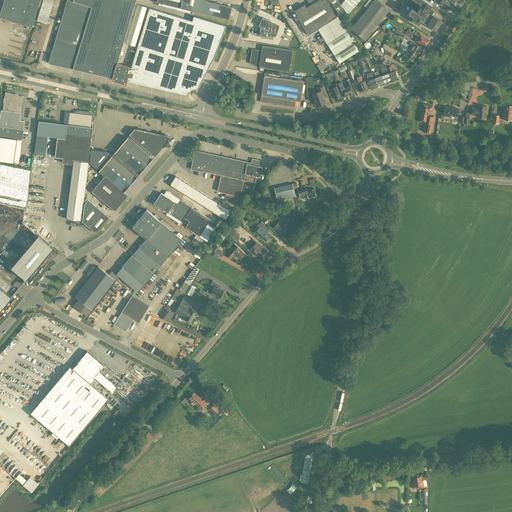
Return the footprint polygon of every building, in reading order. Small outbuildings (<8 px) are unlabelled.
[(4,0),(0,15),(0,17),(32,27),(40,0),(4,0)] [(73,0),(73,1),(70,0),(65,0),(64,4),(66,5),(48,63),(73,69),(73,68),(113,77),(131,18),(135,0),(73,0)] [(182,0),(180,8),(229,19),(232,7),(206,0),(205,0),(182,0)] [(308,34),(317,28),(336,16),(325,0),(307,0),(310,4),(306,7),(304,4),(294,11),(297,15),(294,17),(296,21),(298,19),(308,34)] [(328,0),(341,17),(347,13),(348,14),(360,0),(343,0),(341,4),(338,0),(328,0)] [(364,6),(362,9),(365,11),(351,29),(365,40),(389,10),(377,0),(367,0),(363,5),(364,6)] [(426,21),(429,23),(432,19),(430,18),(434,11),(429,8),(432,4),(426,0),(407,0),(405,3),(412,7),(408,13),(414,17),(412,20),(418,25),(421,21),(424,23),(426,21)] [(437,0),(440,2),(439,3),(449,9),(453,4),(446,0),(437,0)] [(194,89),(196,89),(197,89),(198,89),(199,86),(200,86),(199,85),(206,73),(207,73),(206,71),(213,59),(214,59),(213,58),(215,54),(219,45),(220,45),(219,44),(226,26),(194,16),(192,21),(150,8),(127,81),(136,83),(137,84),(138,83),(151,86),(151,87),(152,87),(165,89),(166,90),(167,90),(180,93),(181,94),(182,93),(187,94),(187,93),(188,92),(188,91),(189,91),(190,90),(191,90),(192,89),(193,89),(194,89)] [(336,16),(317,28),(340,63),(360,51),(346,29),(344,29),(336,16)] [(432,19),(429,23),(428,26),(435,31),(441,21),(434,16),(432,19)] [(273,27),(272,33),(284,36),(285,32),(284,32),(286,21),(283,21),(284,18),(278,17),(277,20),(275,20),(274,27),(273,27)] [(268,27),(269,21),(261,19),(259,35),(268,36),(268,32),(270,32),(271,27),(268,27)] [(398,36),(399,35),(402,38),(405,34),(396,29),(393,33),(398,36)] [(405,34),(410,37),(413,32),(408,29),(405,34)] [(420,33),(416,30),(414,34),(417,36),(414,40),(425,47),(430,39),(420,33)] [(376,41),(369,51),(374,54),(380,44),(376,41)] [(401,43),(400,43),(410,50),(411,48),(414,50),(413,52),(417,54),(421,48),(411,41),(408,45),(403,41),(401,43)] [(410,50),(400,43),(399,46),(406,51),(404,54),(413,60),(417,54),(413,52),(414,50),(411,48),(410,50)] [(249,63),(259,65),(259,67),(289,72),(292,50),(262,45),(261,50),(252,49),(249,63)] [(381,59),(383,61),(388,64),(391,66),(393,63),(390,61),(383,57),(381,59)] [(381,76),(383,82),(390,79),(391,80),(392,80),(389,72),(387,70),(385,66),(383,67),(382,64),(379,65),(382,72),(380,73),(381,76)] [(388,70),(387,70),(389,72),(392,80),(394,79),(394,78),(397,77),(395,71),(393,71),(391,66),(387,67),(388,70)] [(356,84),(359,91),(367,88),(365,81),(363,81),(361,75),(355,77),(351,69),(347,71),(351,80),(353,79),(355,84),(356,84)] [(376,78),(375,78),(377,84),(383,82),(381,76),(380,76),(378,71),(374,72),(376,78)] [(377,84),(375,78),(374,79),(371,72),(367,74),(367,76),(367,77),(368,81),(370,87),(373,86),(374,86),(377,86),(377,85),(377,84)] [(260,102),(273,104),(277,105),(277,104),(295,107),(296,100),(300,101),(303,81),(264,75),(260,102)] [(348,85),(346,86),(349,95),(354,93),(349,79),(346,80),(348,85)] [(349,95),(346,86),(344,87),(342,82),(338,83),(343,97),(349,95)] [(331,86),(332,88),(331,88),(335,99),(341,97),(337,86),(336,86),(335,84),(331,86)] [(323,96),(327,95),(324,86),(318,88),(319,92),(312,94),(317,106),(326,102),(323,96)] [(18,95),(18,94),(10,93),(5,92),(5,98),(4,98),(3,103),(4,103),(3,110),(1,110),(0,117),(0,148),(1,149),(2,137),(22,140),(24,129),(25,121),(20,120),(22,102),(23,102),(24,97),(23,97),(23,96),(18,95)] [(423,104),(421,114),(419,122),(424,123),(422,131),(430,133),(434,117),(428,115),(429,111),(431,112),(432,106),(423,104)] [(477,107),(470,107),(470,114),(477,115),(476,117),(481,117),(481,115),(486,115),(487,106),(478,105),(477,107)] [(503,110),(505,110),(504,113),(502,113),(502,119),(511,119),(511,105),(503,105),(503,110)] [(452,107),(452,108),(445,106),(443,115),(449,116),(449,115),(457,116),(458,108),(452,107)] [(65,111),(63,123),(68,124),(68,125),(67,124),(65,138),(59,138),(57,157),(63,158),(62,162),(72,164),(73,159),(88,161),(92,128),(91,128),(92,121),(93,115),(91,112),(79,110),(78,113),(65,111)] [(135,129),(129,135),(154,157),(171,136),(135,129)] [(99,170),(105,175),(124,192),(154,157),(129,135),(99,170)] [(195,152),(191,168),(221,175),(217,191),(246,197),(253,189),(256,176),(260,177),(262,167),(195,152)] [(73,160),(66,218),(82,220),(89,162),(73,160)] [(124,192),(105,175),(92,191),(115,211),(119,206),(124,200),(128,195),(124,192)] [(170,184),(225,219),(231,211),(175,176),(170,184)] [(295,196),(293,188),(297,187),(296,183),(288,184),(274,187),(276,198),(275,198),(275,201),(277,200),(277,201),(295,196)] [(314,188),(306,190),(306,188),(298,190),(300,198),(308,196),(308,198),(316,196),(314,188)] [(206,216),(180,200),(166,191),(164,194),(161,192),(154,203),(167,212),(166,214),(180,224),(182,221),(184,218),(189,221),(185,227),(199,236),(210,219),(206,216)] [(84,203),(82,221),(96,233),(105,222),(109,217),(88,199),(84,203)] [(23,225),(26,208),(0,202),(0,228),(6,227),(15,230),(17,221),(10,221),(9,214),(14,214),(23,225)] [(181,238),(176,234),(159,219),(154,215),(147,209),(132,226),(147,239),(150,241),(136,258),(133,255),(132,255),(122,266),(116,274),(138,292),(144,285),(168,256),(182,239),(181,238)] [(278,222),(279,223),(274,228),(283,236),(288,230),(284,227),(286,225),(287,225),(291,220),(284,214),(278,222)] [(265,230),(268,227),(261,221),(258,224),(260,226),(255,232),(265,241),(270,235),(265,230)] [(216,228),(208,223),(200,236),(207,241),(216,228)] [(226,233),(235,240),(240,234),(231,227),(226,233)] [(53,247),(38,235),(14,266),(27,277),(53,247)] [(205,241),(196,235),(192,241),(201,247),(205,241)] [(256,242),(250,249),(259,257),(265,250),(256,242)] [(213,255),(217,259),(220,255),(221,256),(224,253),(219,249),(220,247),(216,244),(212,249),(215,252),(213,255)] [(239,249),(239,248),(235,244),(226,254),(230,258),(234,254),(239,258),(244,253),(239,249)] [(74,305),(87,315),(92,309),(115,279),(98,266),(75,296),(79,299),(74,305)] [(186,281),(192,284),(193,281),(191,280),(193,276),(195,278),(197,274),(192,271),(186,281)] [(219,277),(228,282),(230,279),(235,282),(239,276),(229,271),(228,273),(223,271),(219,277)] [(0,310),(12,296),(9,293),(13,288),(0,277),(0,310)] [(213,280),(208,288),(211,290),(210,293),(215,297),(216,295),(220,297),(224,289),(220,287),(221,285),(213,280)] [(184,281),(180,289),(192,296),(197,288),(184,281)] [(72,293),(71,295),(72,296),(78,288),(75,285),(70,292),(72,293)] [(132,294),(114,324),(126,332),(144,302),(132,294)] [(185,318),(184,319),(190,323),(197,311),(191,307),(190,308),(193,302),(184,297),(175,312),(185,318)] [(53,431),(59,436),(69,445),(97,411),(108,398),(90,383),(95,377),(99,371),(104,365),(87,351),(72,368),(73,369),(35,415),(53,431)] [(203,401),(194,392),(189,398),(198,406),(196,407),(200,411),(208,402),(204,399),(203,401)] [(213,405),(209,409),(212,411),(214,414),(215,415),(222,407),(218,404),(215,407),(213,405)] [(227,404),(222,409),(226,414),(232,409),(227,404)] [(16,460),(0,460),(0,465),(0,467),(8,467),(8,473),(14,473),(14,472),(17,472),(16,460)] [(39,482),(40,481),(38,479),(39,477),(32,471),(31,473),(37,478),(36,479),(39,482)] [(33,491),(40,483),(31,476),(28,479),(20,473),(16,478),(33,491)] [(423,487),(422,481),(421,476),(412,477),(413,482),(412,482),(413,488),(423,487)]
